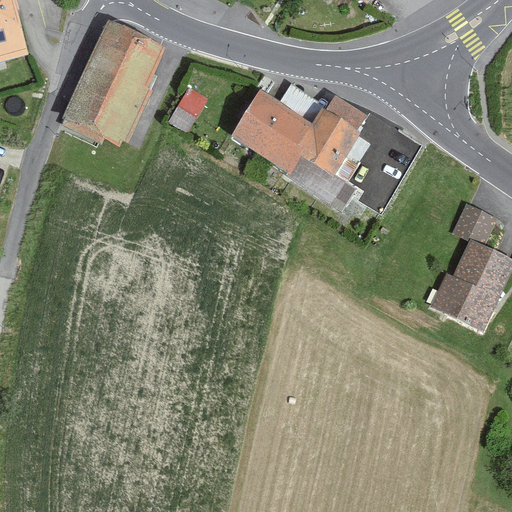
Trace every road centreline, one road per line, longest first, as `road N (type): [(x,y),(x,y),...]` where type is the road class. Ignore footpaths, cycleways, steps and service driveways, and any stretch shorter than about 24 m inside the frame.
road 1 (track): [(100,0),(73,40),(0,286)]
road 2 (tertiary): [(127,0),(178,30),(259,57),(323,69),(394,65)]
road 3 (tertiary): [(511,173),(456,135),(394,65)]
road 4 (tertiary): [(394,65),(463,30),(495,0)]
